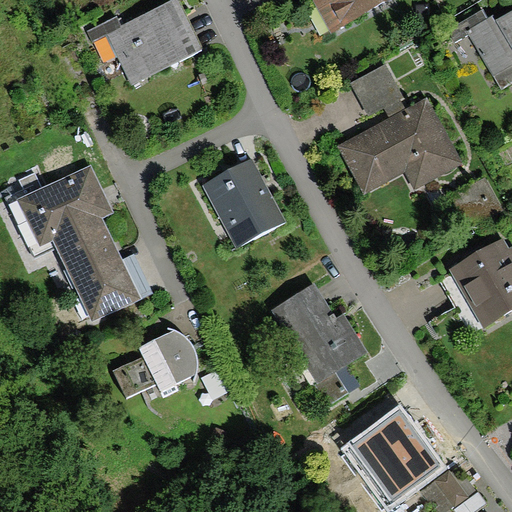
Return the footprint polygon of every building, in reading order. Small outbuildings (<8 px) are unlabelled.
[(318,0),(335,34),(392,6),(388,0),(318,0)] [(194,57),(170,7),(119,31),(113,20),(86,33),(91,44),(105,38),(129,88),(194,57)] [(511,15),(472,38),(499,84),(511,76),(511,15)] [(383,72),(348,89),(362,117),(397,100),(383,72)] [(424,110),(343,152),(365,194),(403,174),(411,189),(454,166),(424,110)] [(248,166),(201,189),(233,252),(280,228),(248,166)] [(89,174),(16,209),(42,260),(53,254),(91,331),(141,306),(100,223),(111,218),(89,174)] [(497,214),(483,188),(454,204),(469,230),(497,214)] [(486,259),(444,281),(471,332),(511,310),(511,278),(500,284),(486,259)] [(274,316),(317,391),(298,401),(307,417),(344,396),(333,377),(362,360),(343,327),(334,332),(313,295),(274,316)] [(142,361),(112,375),(127,407),(155,393),(159,401),(198,383),(199,370),(193,355),(185,346),(175,338),(139,355),(142,361)] [(377,415),(351,433),(356,440),(382,423),(377,415)] [(396,499),(436,473),(402,420),(362,446),(396,499)] [(436,483),(454,509),(464,502),(446,476),(436,483)]
